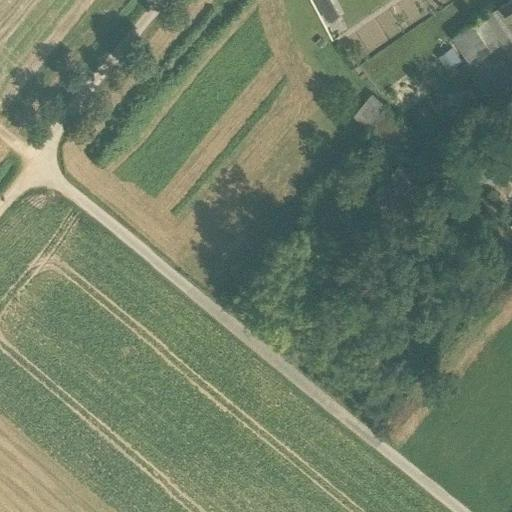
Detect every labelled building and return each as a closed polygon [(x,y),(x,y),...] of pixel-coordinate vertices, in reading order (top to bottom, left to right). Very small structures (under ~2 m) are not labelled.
[(336,0),(318,0),(326,17),(342,10),(336,0)] [(511,0),(504,0),(503,1),(511,13),(511,0)] [(503,1),(485,13),(511,52),(511,13),(503,1)] [(474,19),(455,32),(473,59),(492,46),(474,19)] [(373,121),(389,99),(374,88),(358,110),(373,121)]
